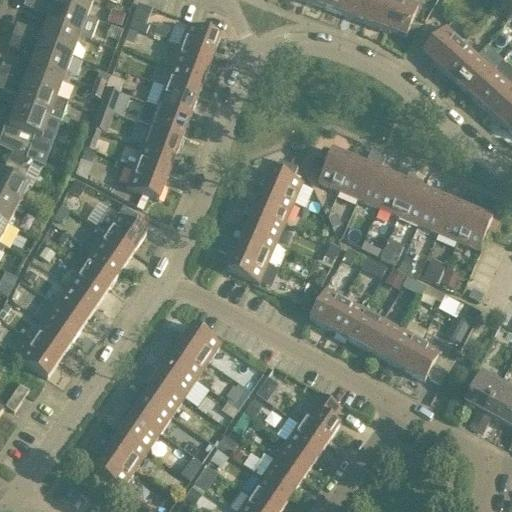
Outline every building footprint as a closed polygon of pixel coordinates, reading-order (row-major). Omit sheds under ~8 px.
[(45,27),(83,42),(83,41),(90,44),(97,24),(33,0),(25,0),(22,9),(48,19),(45,27)] [(86,19),(91,5),(97,7),(99,1),(95,0),(33,0),(97,24),(97,23),(86,19)] [(304,0),(303,4),(323,11),(327,0),(304,0)] [(327,0),(323,11),(344,18),(350,0),(327,0)] [(350,0),(344,18),(364,26),(373,0),(350,0)] [(393,0),(373,0),(364,26),(384,33),(396,1),(393,0)] [(487,9),(491,2),(488,0),(478,0),(477,2),(487,9)] [(396,1),(384,33),(405,41),(417,9),(396,1)] [(138,34),(141,26),(146,27),(151,11),(139,6),(134,17),(129,30),(138,34)] [(125,18),(114,14),(109,26),(121,30),(125,18)] [(12,38),(71,60),(76,45),(81,47),(83,42),(45,27),(42,36),(16,27),(12,38)] [(179,50),(211,62),(219,41),(187,29),(179,50)] [(438,71),(461,45),(444,30),(421,56),(438,71)] [(30,68),(69,82),(71,76),(66,74),(71,60),(12,38),(7,50),(33,59),(30,68)] [(461,45),(438,71),(454,85),(477,59),(461,45)] [(171,70),(204,82),(211,62),(179,50),(171,70)] [(477,59),(454,85),(470,100),(493,74),(477,59)] [(56,100),(62,86),(67,87),(69,82),(30,68),(27,77),(1,67),(0,70),(0,79),(68,105),(68,104),(56,100)] [(204,82),(171,70),(164,90),(196,102),(204,82)] [(509,88),(507,87),(493,74),(470,100),(486,114),(509,88)] [(15,108),(49,121),(60,125),(68,105),(0,79),(0,92),(18,99),(15,108)] [(109,79),(105,91),(118,95),(122,84),(109,79)] [(93,91),(103,95),(105,87),(95,83),(93,91)] [(511,91),(509,88),(486,114),(502,129),(511,117),(511,91)] [(156,110),(189,122),(196,102),(164,90),(156,110)] [(103,95),(93,91),(90,99),(99,103),(103,95)] [(97,112),(100,113),(110,116),(112,110),(118,95),(105,91),(100,103),(100,105),(97,112)] [(60,125),(49,121),(15,108),(7,129),(4,128),(0,139),(0,150),(11,155),(41,168),(44,170),(60,125)] [(148,131),(181,143),(189,122),(156,110),(148,131)] [(100,135),(106,137),(113,117),(110,116),(100,113),(93,132),(100,135)] [(511,117),(502,129),(511,137),(511,117)] [(78,132),(85,134),(88,127),(83,125),(79,127),(78,132)] [(141,151),(173,163),(181,143),(148,131),(141,151)] [(88,145),(96,148),(100,135),(93,132),(88,145)] [(307,154),(303,146),(293,151),(297,160),(298,162),(306,158),(307,154)] [(133,171),(166,183),(173,163),(141,151),(133,171)] [(338,195),(351,163),(331,154),(330,155),(323,151),(318,162),(326,166),(317,186),(338,195)] [(85,153),(82,162),(90,165),(94,156),(85,153)] [(374,166),(378,156),(371,153),(366,163),(374,166)] [(11,155),(7,164),(1,175),(0,174),(0,199),(17,209),(28,189),(21,185),(27,175),(29,171),(37,176),(41,168),(11,155)] [(378,156),(374,166),(382,169),(386,159),(378,156)] [(357,204),(371,172),(351,163),(338,195),(357,204)] [(261,194),(293,208),(302,187),(281,178),(284,170),(273,166),(270,173),(261,194)] [(413,183),(418,173),(410,170),(406,180),(413,183)] [(166,183),(133,171),(125,192),(158,204),(166,183)] [(371,172),(357,204),(377,212),(391,180),(371,172)] [(418,173),(413,183),(422,186),(426,176),(418,173)] [(391,180),(377,212),(397,221),(411,189),(391,180)] [(80,201),(85,190),(74,184),(73,185),(68,195),(80,201)] [(453,200),(457,190),(450,187),(446,197),(453,200)] [(411,189),(397,221),(417,229),(431,197),(411,189)] [(457,190),(453,200),(461,203),(465,193),(457,190)] [(252,214),(284,227),(293,208),(261,194),(252,214)] [(431,197),(417,229),(437,237),(450,206),(431,197)] [(0,223),(7,228),(17,209),(0,199),(0,223)] [(237,207),(246,211),(249,204),(240,200),(237,207)] [(450,206),(437,237),(457,246),(470,214),(450,206)] [(246,211),(237,207),(234,215),(243,219),(246,211)] [(54,223),(61,228),(70,214),(61,208),(54,223)] [(122,209),(117,217),(131,227),(137,219),(122,209)] [(145,238),(116,219),(108,213),(95,231),(104,237),(132,257),(145,238)] [(244,233),(275,247),(284,227),(252,214),(244,233)] [(470,214),(457,246),(477,255),(486,234),(494,238),(499,227),(491,223),(470,214)] [(335,220),(327,223),(333,235),(340,232),(335,220)] [(17,234),(7,228),(0,223),(0,247),(8,252),(17,234)] [(235,253),(267,267),(275,247),(244,233),(235,253)] [(63,236),(58,243),(64,247),(69,240),(63,236)] [(92,255),(120,275),(132,257),(104,237),(92,255)] [(220,247),(230,251),(233,243),(223,239),(220,247)] [(394,269),(402,250),(389,244),(381,262),(394,269)] [(230,251),(220,247),(217,254),(227,258),(230,251)] [(41,249),(36,258),(48,265),(54,256),(41,249)] [(329,249),(325,258),(335,263),(337,261),(340,254),(329,249)] [(226,274),(258,288),(267,267),(235,253),(226,274)] [(348,253),(342,262),(352,267),(357,257),(348,253)] [(120,275),(92,255),(79,273),(108,292),(120,275)] [(386,272),(367,262),(361,273),(380,283),(386,272)] [(405,262),(401,272),(402,273),(403,273),(411,277),(415,266),(405,262)] [(437,287),(441,277),(429,271),(424,281),(437,287)] [(67,291),(96,310),(108,292),(79,273),(67,291)] [(405,281),(391,273),(386,282),(401,290),(405,281)] [(455,293),(461,280),(447,274),(441,287),(455,293)] [(35,279),(26,275),(22,284),(30,288),(35,279)] [(425,291),(416,286),(411,296),(419,300),(425,291)] [(437,295),(425,290),(421,299),(433,304),(437,295)] [(55,308),(84,328),(96,310),(67,291),(55,308)] [(328,333),(344,303),(325,292),(308,323),(328,333)] [(32,319),(71,346),(84,328),(55,308),(55,309),(44,302),(32,319)] [(344,303),(328,333),(347,344),(363,313),(344,303)] [(498,329),(510,335),(511,331),(511,303),(498,329)] [(363,313),(347,344),(366,354),(382,323),(363,313)] [(458,314),(446,339),(460,346),(472,322),(458,314)] [(71,346),(32,319),(20,337),(31,344),(59,364),(71,346)] [(382,323),(366,354),(385,364),(401,334),(382,323)] [(422,327),(415,341),(401,334),(385,364),(404,375),(420,344),(428,330),(422,327)] [(179,348),(207,367),(220,348),(191,329),(179,348)] [(165,338),(174,344),(178,337),(170,332),(165,338)] [(174,344),(165,338),(161,345),(169,350),(174,344)] [(59,364),(31,344),(18,363),(47,382),(59,364)] [(420,344),(404,375),(424,385),(440,355),(420,344)] [(166,365),(195,385),(207,367),(179,348),(166,365)] [(154,383),(183,402),(195,385),(166,365),(154,383)] [(141,374),(149,380),(154,373),(145,367),(141,374)] [(481,373),(463,406),(477,414),(484,417),(501,385),(481,373)] [(149,380),(141,374),(136,380),(145,386),(149,380)] [(142,401),(171,421),(183,402),(154,383),(142,401)] [(511,390),(501,385),(484,417),(491,421),(504,428),(511,413),(511,390)] [(13,416),(28,394),(19,388),(4,410),(13,416)] [(230,402),(227,406),(239,414),(239,413),(250,396),(239,389),(236,393),(230,402)] [(318,398),(310,410),(297,428),(326,448),(339,429),(332,425),(340,413),(318,398)] [(130,419),(159,438),(171,421),(142,401),(130,419)] [(254,422),(262,409),(252,402),(244,415),(254,422)] [(116,410),(125,415),(130,409),(121,403),(116,410)] [(125,415),(116,410),(112,416),(121,422),(125,415)] [(251,423),(242,417),(230,434),(239,440),(251,423)] [(469,428),(476,432),(482,421),(475,417),(469,428)] [(118,437),(146,456),(159,438),(130,419),(118,437)] [(482,421),(476,432),(483,436),(489,425),(482,421)] [(286,445),(315,465),(326,448),(297,428),(286,445)] [(106,454),(134,474),(146,456),(118,437),(106,454)] [(92,445),(101,451),(105,444),(97,439),(92,445)] [(228,461),(236,450),(223,440),(222,442),(215,451),(228,461)] [(101,451),(92,445),(88,452),(96,457),(101,451)] [(273,463),(302,483),(315,465),(286,445),(273,463)] [(134,474),(106,454),(93,473),(122,493),(134,474)] [(211,463),(210,464),(219,470),(225,460),(217,454),(211,463)] [(190,481),(199,464),(185,457),(176,474),(190,481)] [(261,482),(289,501),(302,483),(273,463),(261,482)] [(207,469),(194,488),(204,495),(217,476),(207,469)] [(249,500),(266,511),(282,511),(289,501),(261,482),(249,500)] [(195,509),(201,499),(191,492),(188,498),(185,502),(195,509)] [(240,511),(266,511),(249,500),(240,511)]
